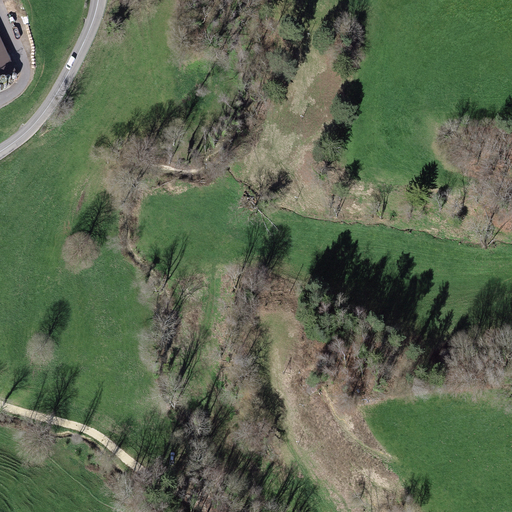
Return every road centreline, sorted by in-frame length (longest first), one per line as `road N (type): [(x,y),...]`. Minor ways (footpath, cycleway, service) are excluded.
road 1 (track): [(0,404),(95,433),(189,500)]
road 2 (secondary): [(98,0),(52,99),(0,151)]
